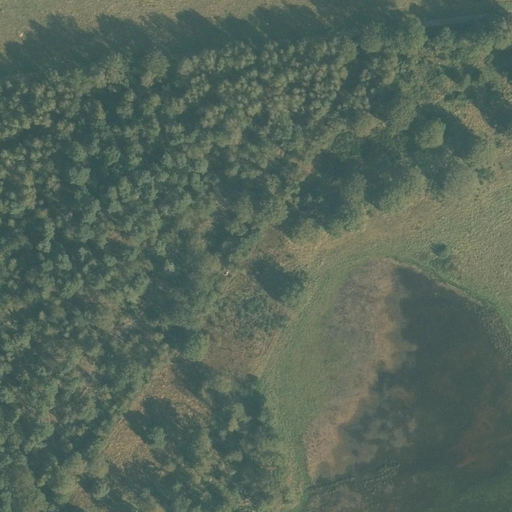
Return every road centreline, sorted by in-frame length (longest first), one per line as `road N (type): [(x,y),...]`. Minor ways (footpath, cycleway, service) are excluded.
road 1 (track): [(385,26),(32,511)]
road 2 (unclassified): [(0,85),(385,26),(511,15)]
